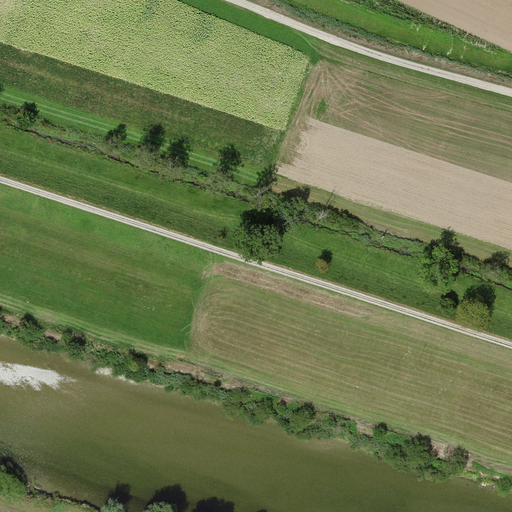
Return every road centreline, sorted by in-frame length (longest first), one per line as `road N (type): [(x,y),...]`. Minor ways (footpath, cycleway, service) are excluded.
road 1 (track): [(511,347),(0,180)]
road 2 (track): [(511,91),(345,44),(236,0)]
